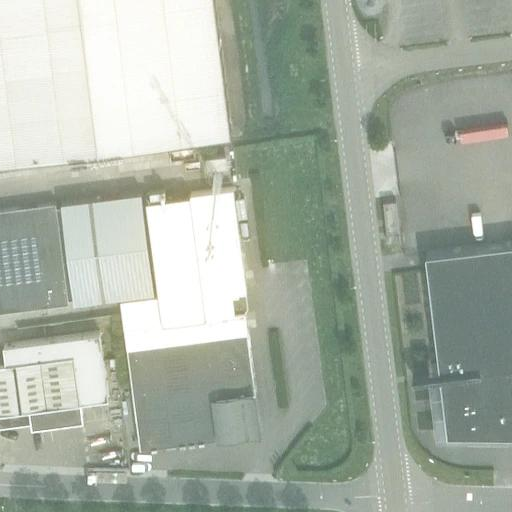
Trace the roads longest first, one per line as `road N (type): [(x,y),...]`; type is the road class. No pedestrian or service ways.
road 1 (unclassified): [(396,499),(348,74)]
road 2 (unclassified): [(0,479),(396,499)]
road 3 (unclassified): [(348,74),(511,51)]
